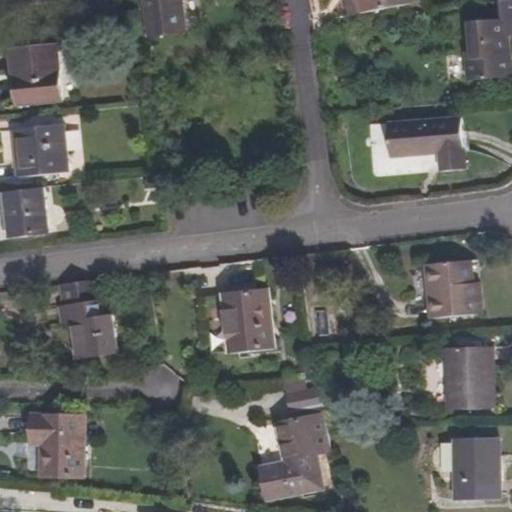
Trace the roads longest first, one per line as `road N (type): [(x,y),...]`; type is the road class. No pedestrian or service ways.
road 1 (residential): [(511,210),(0,274)]
road 2 (residential): [(0,395),(159,397)]
